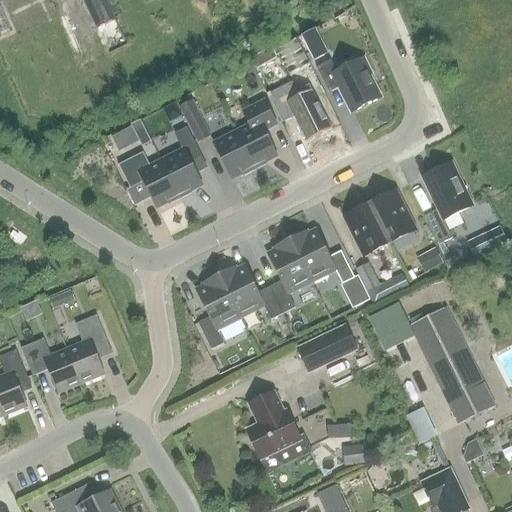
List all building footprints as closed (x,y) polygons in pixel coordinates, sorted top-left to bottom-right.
[(113,20),(104,0),(82,0),(95,28),(113,20)] [(297,40),(277,50),(290,76),(311,66),(297,40)] [(321,42),(307,49),(313,61),(328,54),(321,42)] [(331,61),(316,68),(329,93),(340,88),(353,113),(380,99),(368,76),(371,75),(363,60),(337,73),(331,61)] [(293,82),(268,95),(282,123),(294,117),(307,142),(332,130),(312,90),(300,97),(293,82)] [(202,118),(193,100),(180,107),(189,125),(202,118)] [(237,132),(256,170),(267,165),(266,163),(277,157),(264,131),(277,125),(265,101),(244,112),(250,126),(237,132)] [(464,119),(427,138),(433,150),(470,131),(464,119)] [(131,126),(142,148),(151,143),(140,121),(131,126)] [(181,199),(192,193),(191,191),(202,186),(189,160),(200,155),(187,129),(176,135),(184,150),(161,161),(181,199)] [(232,179),(243,174),(244,176),(256,170),(237,132),(214,144),(232,179)] [(169,205),(181,199),(161,161),(150,167),(143,153),(119,165),(131,189),(144,182),(157,208),(168,203),(169,205)] [(453,239),(444,221),(473,207),(452,163),(421,178),(437,211),(425,217),(439,245),(453,239)] [(397,192),(370,205),(390,245),(417,231),(397,192)] [(363,258),(390,245),(370,205),(343,218),(363,258)] [(507,242),(502,231),(492,236),(498,247),(507,242)] [(329,258),(316,232),(308,236),(306,233),(291,241),(311,282),(334,271),(342,285),(354,279),(341,252),(329,258)] [(281,282),(270,288),(283,315),(295,309),(288,294),(311,282),(291,241),(275,249),(276,252),(269,256),(281,282)] [(430,252),(417,259),(425,275),(438,268),(430,252)] [(381,287),(369,263),(355,270),(367,294),(381,287)] [(492,272),(493,276),(503,280),(507,278),(503,266),(492,272)] [(270,321),(283,315),(270,288),(258,294),(245,268),(236,272),(235,269),(219,277),(240,318),(263,306),(270,321)] [(216,329),(240,318),(219,277),(204,285),(205,288),(197,292),(210,318),(198,324),(211,350),(223,344),(216,329)] [(402,277),(393,281),(400,294),(408,289),(402,277)] [(345,292),(353,309),(370,301),(361,284),(345,292)] [(71,291),(60,296),(64,306),(75,301),(71,291)] [(494,409),(444,309),(410,326),(459,425),(494,409)] [(104,376),(94,351),(109,345),(97,316),(76,325),(83,343),(67,350),(81,385),(104,376)] [(310,375),(357,352),(345,326),(297,349),(310,375)] [(59,394),(81,385),(67,350),(51,356),(44,340),(21,349),(33,377),(49,370),(59,394)] [(0,363),(5,376),(0,377),(0,407),(4,417),(27,408),(17,383),(28,379),(16,351),(0,357),(0,363)] [(404,360),(392,364),(405,402),(418,398),(404,360)] [(218,376),(227,371),(223,362),(214,367),(218,376)] [(247,431),(251,439),(250,442),(254,451),(257,452),(261,460),(299,441),(285,413),(283,413),(274,393),(249,405),(259,425),(247,431)] [(421,443),(439,435),(426,406),(408,415),(421,443)] [(344,466),(366,463),(364,444),(342,447),(344,466)] [(433,508),(440,505),(443,511),(463,511),(469,509),(451,469),(422,483),(433,508)] [(341,498),(335,486),(317,495),(322,507),(341,498)] [(80,490),(51,504),(55,511),(119,511),(110,492),(87,503),(80,490)]
